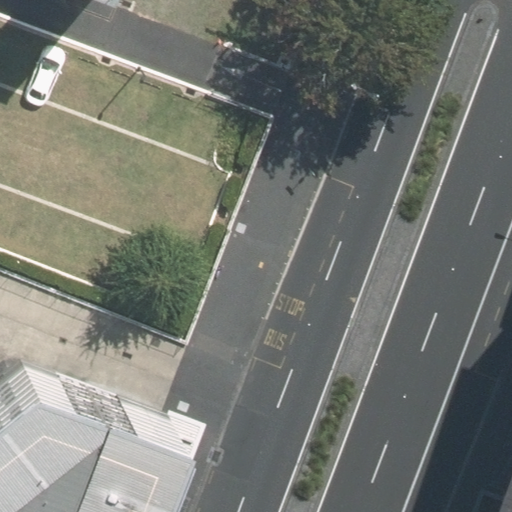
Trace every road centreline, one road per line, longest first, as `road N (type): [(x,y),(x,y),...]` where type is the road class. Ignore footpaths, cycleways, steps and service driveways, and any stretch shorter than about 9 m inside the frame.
road 1 (secondary): [(232,511),(434,0)]
road 2 (secondary): [(511,113),(361,511)]
